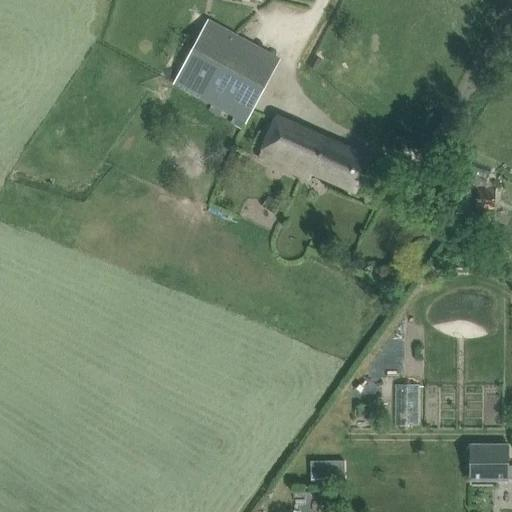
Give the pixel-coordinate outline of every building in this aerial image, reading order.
[(245,123),(274,70),(202,32),(174,84),(245,123)] [(356,193),(371,159),(277,117),(259,158),(310,181),(313,175),(356,193)] [(269,197),(263,207),(276,214),(282,204),(269,197)] [(381,453),(379,412),(336,414),(338,454),(381,453)] [(511,469),(509,470),(509,449),(470,449),(470,484),(509,484),(509,483),(511,482),(511,469)] [(346,482),(345,461),(311,462),(311,483),(346,482)]
